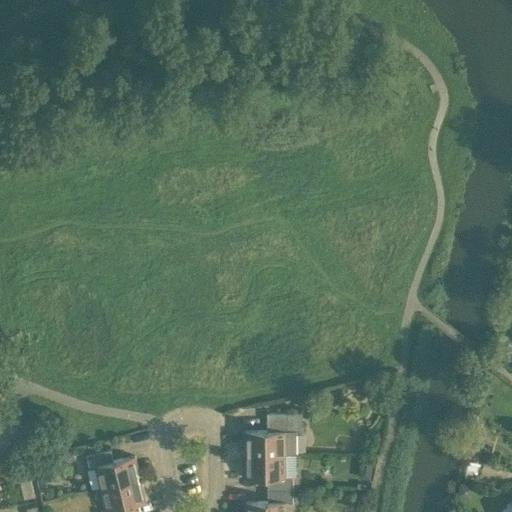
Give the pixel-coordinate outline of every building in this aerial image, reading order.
[(339,388),(328,389),(329,401),(340,400),(339,388)] [(244,455),(285,453),(296,453),(296,432),(302,432),(302,412),(266,413),(267,431),(244,431),(244,455)] [(486,438),(472,435),(469,447),(483,450),(486,438)] [(100,466),(105,487),(141,478),(135,455),(114,461),(111,449),(86,455),(90,468),(100,466)] [(286,474),(285,453),(244,455),(245,478),(267,478),(267,489),(293,488),(292,474),(286,474)] [(27,466),(16,468),(20,483),(31,481),(27,466)] [(147,501),(141,478),(105,487),(111,509),(100,511),(126,511),(125,507),(147,501)] [(34,496),(31,481),(20,483),(23,498),(34,496)] [(245,502),(244,511),(286,511),(286,500),(293,500),(293,488),(267,489),(267,502),(245,502)]
